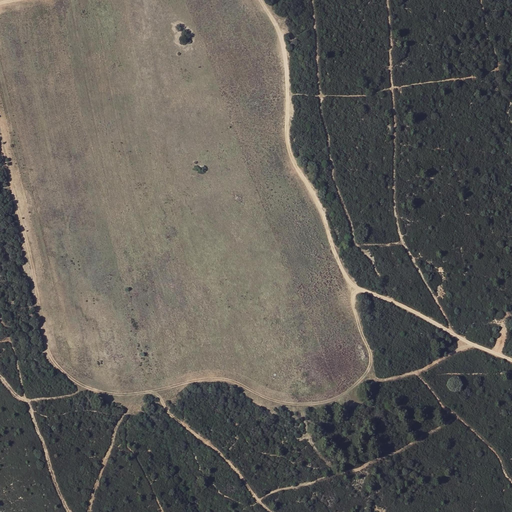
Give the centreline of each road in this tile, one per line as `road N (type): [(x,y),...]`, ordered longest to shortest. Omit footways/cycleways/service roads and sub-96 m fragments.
road 1 (track): [(0,140),(48,353),(81,385),(142,391),(227,378),(270,402),(326,401),(371,353),(350,290)]
road 2 (track): [(511,359),(351,280),(291,144),(287,52),(258,0)]
road 3 (track): [(170,384),(170,416),(230,461),(269,511)]
